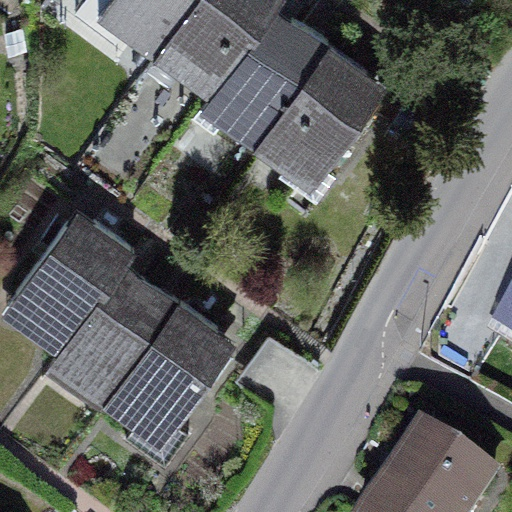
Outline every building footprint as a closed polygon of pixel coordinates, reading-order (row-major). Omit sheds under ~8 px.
[(149,63),(195,0),(103,0),(89,19),(149,63)] [(279,0),(195,0),(149,63),(204,103),(268,16),(279,0)] [(319,53),(268,16),(204,103),(194,115),(245,153),(319,53)] [(379,97),(319,53),(245,153),(305,197),(379,97)] [(57,354),(118,272),(132,253),(76,212),(1,313),(57,354)] [(172,312),(118,272),(57,354),(48,365),(103,405),(172,312)] [(511,301),(490,336),(511,349),(511,301)] [(172,312),(103,405),(156,445),(226,351),(172,312)] [(271,330),(245,373),(296,403),(322,360),(271,330)] [(484,511),(496,493),(418,442),(371,511),(484,511)]
